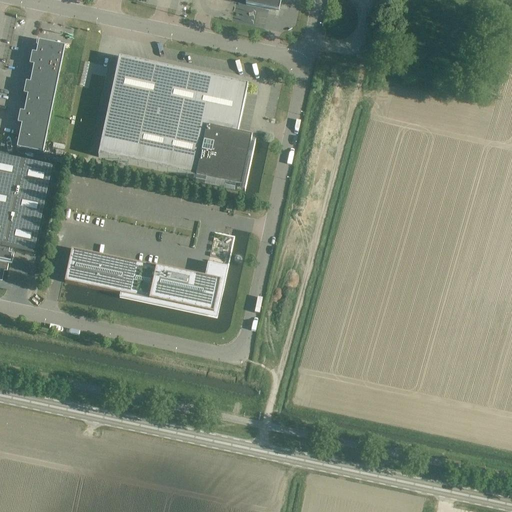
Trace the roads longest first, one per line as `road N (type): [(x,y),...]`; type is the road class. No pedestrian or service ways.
road 1 (unclassified): [(296,64),(301,84),(249,327),(236,353),(0,308)]
road 2 (primary): [(511,505),(0,396)]
road 3 (track): [(353,42),(359,79),(280,371)]
road 4 (unclassified): [(19,0),(296,64)]
road 5 (unknown): [(149,27),(157,60),(260,83),(260,118),(291,131)]
road 6 (unknown): [(34,0),(7,135)]
